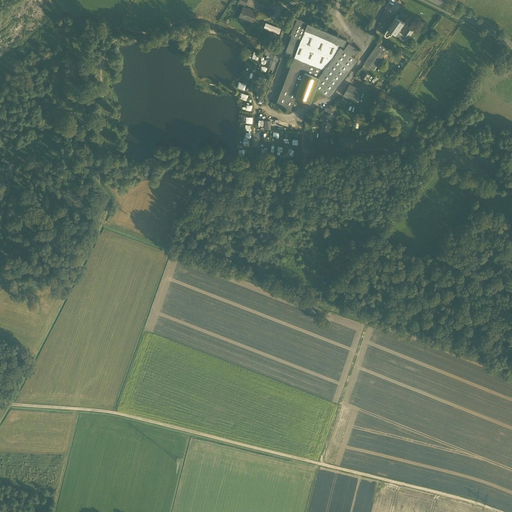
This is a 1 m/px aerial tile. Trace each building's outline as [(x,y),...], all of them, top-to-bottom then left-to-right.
[(239,17),(253,23),(257,13),(243,7),(239,17)] [(396,18),(388,29),(385,33),(385,36),(387,37),(389,36),(389,35),(390,36),(392,33),(394,35),(395,33),(400,37),(402,34),(399,32),(401,29),(399,28),(403,23),(402,22),(404,19),(399,16),(397,18),(396,18)] [(344,46),(347,40),(297,19),(290,35),(295,36),(302,39),(296,54),(294,58),(276,104),(291,110),(295,97),(310,103),(316,88),(329,97),(334,93),(358,60),(354,57),(359,50),(349,43),(344,49),(333,41),(344,46)] [(400,37),(406,41),(413,30),(408,26),(402,34),(400,37)] [(296,54),(302,39),(295,36),(289,52),(296,54)] [(364,63),(373,70),(388,50),(378,43),(364,63)] [(401,54),(410,60),(412,57),(403,51),(401,54)] [(271,54),(270,57),(270,59),(267,67),(273,69),(274,66),(273,66),(275,61),(277,62),(279,56),(271,54)] [(267,67),(270,59),(269,59),(266,67),(274,70),(277,62),(275,61),(273,66),(274,66),(273,69),(267,67)] [(370,75),(365,71),(362,76),(366,79),(370,75)] [(236,87),(244,90),(246,84),(238,81),(236,87)] [(344,95),(356,102),(362,91),(350,85),(344,95)] [(241,92),(239,98),(246,101),(248,95),(241,92)] [(324,113),(322,129),(328,130),(330,114),(324,113)] [(352,137),(339,137),(339,140),(339,147),(354,147),(354,144),(353,144),(352,142),(352,140),(352,137)]
